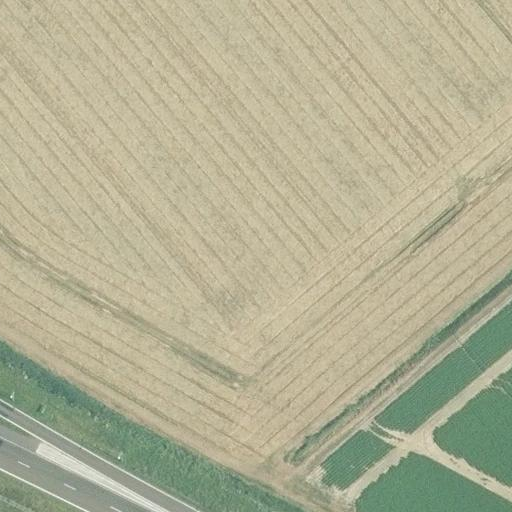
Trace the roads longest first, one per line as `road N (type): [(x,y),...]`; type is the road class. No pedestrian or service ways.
road 1 (motorway): [(183,511),(0,408)]
road 2 (motorway): [(118,511),(0,455)]
